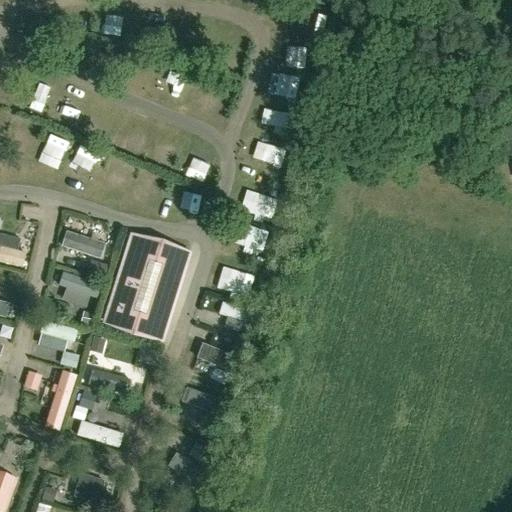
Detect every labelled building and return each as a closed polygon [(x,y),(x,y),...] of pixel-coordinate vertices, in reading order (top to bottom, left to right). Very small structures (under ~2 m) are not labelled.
[(400,91),(378,88),(374,120),(396,123),(400,91)] [(265,149),(263,176),(281,177),(283,150),(265,149)] [(271,245),(272,231),(250,230),(250,244),(271,245)] [(65,233),(62,249),(101,257),(105,242),(65,233)] [(188,256),(148,243),(130,237),(104,322),(162,340),(188,256)] [(2,249),(0,248),(0,263),(24,266),(25,254),(14,253),(16,240),(3,238),(2,249)] [(0,300),(0,315),(9,317),(12,302),(0,300)] [(220,315),(253,325),(257,312),(224,303),(220,315)] [(75,351),(80,337),(60,331),(56,345),(75,351)] [(208,354),(198,378),(225,389),(229,378),(232,379),(237,366),(208,354)] [(26,374),(27,392),(43,391),(42,373),(26,374)] [(225,405),(186,392),(182,404),(206,412),(200,428),(215,433),(225,405)] [(83,422),(78,436),(121,449),(126,435),(83,422)] [(195,506),(212,479),(176,457),(169,468),(190,481),(180,497),(195,506)] [(103,482),(80,476),(74,497),(107,506),(110,493),(101,490),(103,482)] [(0,511),(5,511),(16,483),(0,477),(0,511)] [(185,511),(178,503),(166,511),(185,511)]
